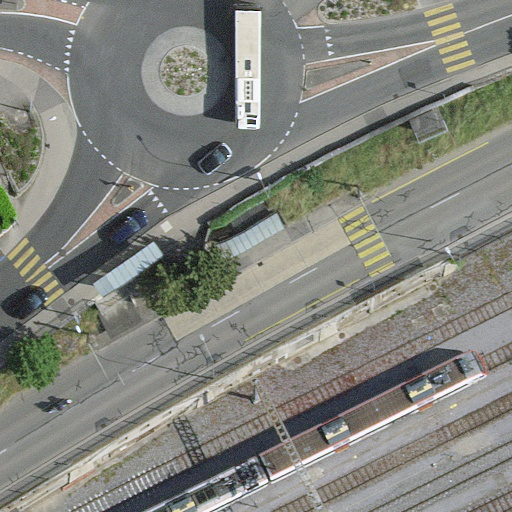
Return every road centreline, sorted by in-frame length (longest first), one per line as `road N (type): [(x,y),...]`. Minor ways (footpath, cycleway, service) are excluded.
road 1 (secondary): [(0,452),(204,329),(511,166)]
road 2 (motorway): [(511,244),(0,490)]
road 3 (secondary): [(234,146),(450,41)]
road 4 (secondary): [(37,274),(115,242),(199,160)]
road 5 (secondary): [(450,41),(270,44)]
road 6 (secondary): [(115,128),(37,274)]
